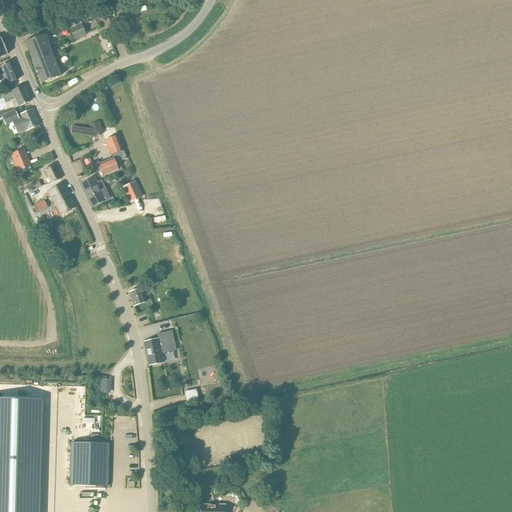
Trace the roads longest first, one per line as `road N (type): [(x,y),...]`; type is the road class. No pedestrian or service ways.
road 1 (tertiary): [(153,511),(130,323),(50,137),(45,104)]
road 2 (unclassified): [(45,104),(186,33),(212,0)]
